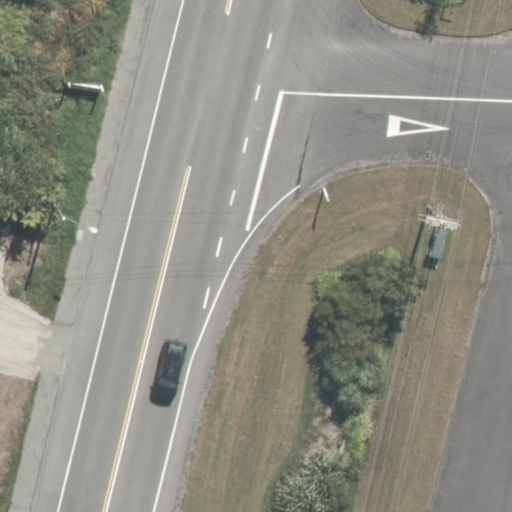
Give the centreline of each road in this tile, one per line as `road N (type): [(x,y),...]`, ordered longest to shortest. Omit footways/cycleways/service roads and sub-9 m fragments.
road 1 (primary): [(113,511),(216,77)]
road 2 (residential): [(216,77),(511,97)]
